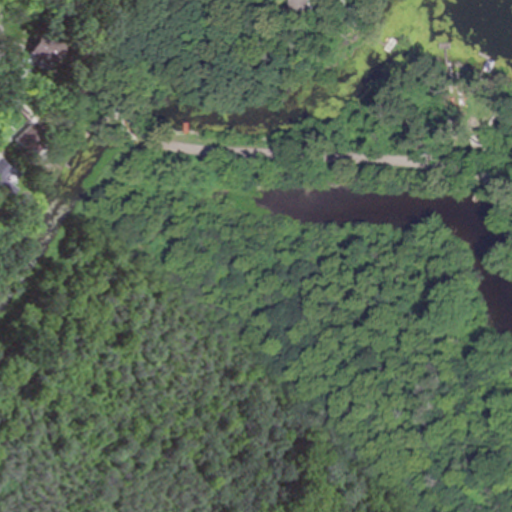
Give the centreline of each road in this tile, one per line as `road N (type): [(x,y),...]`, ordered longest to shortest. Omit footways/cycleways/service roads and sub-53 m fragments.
road 1 (residential): [(511,203),(462,173),(171,148),(144,134)]
road 2 (residential): [(131,118),(68,0)]
